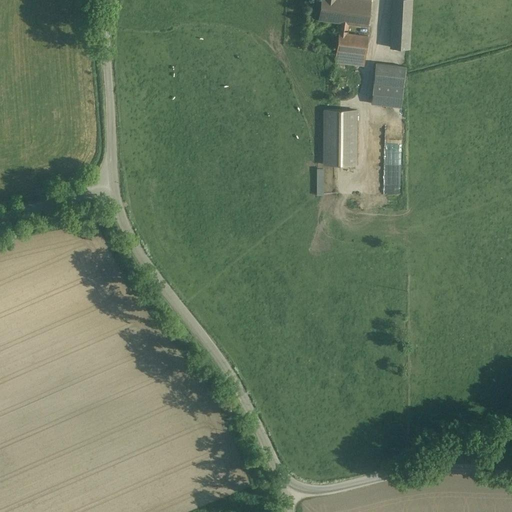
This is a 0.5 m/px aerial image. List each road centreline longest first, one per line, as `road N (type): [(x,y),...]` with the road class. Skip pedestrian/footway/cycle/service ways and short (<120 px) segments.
road 1 (residential): [(113,185),(137,249),(240,390),(291,488)]
road 2 (unclassified): [(511,469),(435,466),(291,488)]
road 3 (residential): [(114,0),(107,45),(113,185)]
